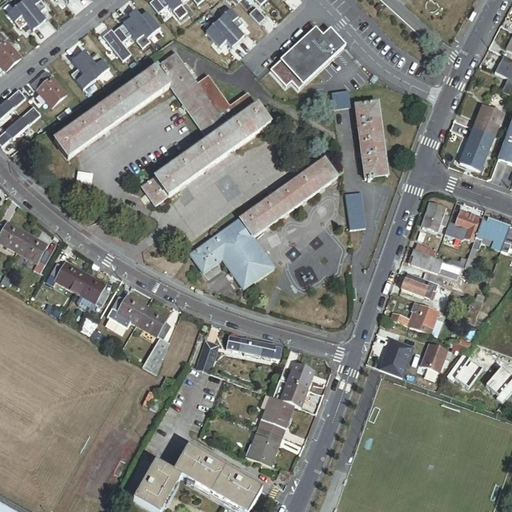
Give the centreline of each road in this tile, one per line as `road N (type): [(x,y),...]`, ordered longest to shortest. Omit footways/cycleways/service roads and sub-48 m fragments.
road 1 (residential): [(355,355),(156,289),(74,236),(0,168)]
road 2 (residential): [(419,172),(355,355)]
road 3 (unknown): [(108,260),(260,146)]
road 4 (residential): [(355,355),(293,511)]
road 5 (unknown): [(91,248),(110,184),(163,113)]
road 6 (residential): [(447,102),(383,69),(325,10)]
road 7 (residential): [(0,93),(115,0)]
